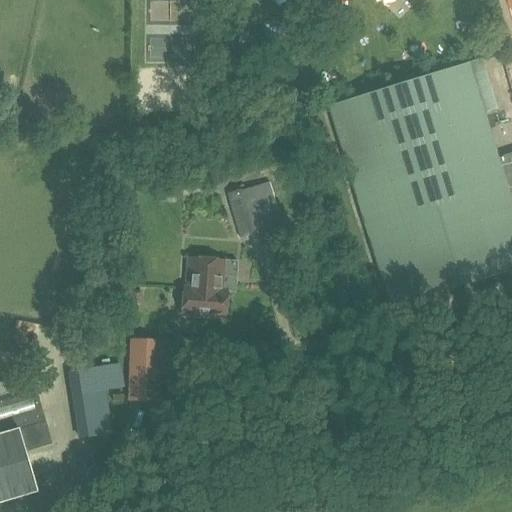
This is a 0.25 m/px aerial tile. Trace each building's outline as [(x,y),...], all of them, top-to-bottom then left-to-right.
[(158,6),(158,26),(196,27),(196,6),(158,6)] [(192,39),(192,30),(156,30),(156,39),(192,39)] [(181,66),(181,44),(158,44),(159,67),(181,66)] [(511,152),(499,157),(485,112),(498,108),(486,70),(473,73),(469,61),(329,105),(392,307),(511,270),(511,152)] [(227,193),(240,238),(283,224),(278,206),(270,181),(248,188),(247,187),(227,193)] [(237,261),(189,258),(186,288),(235,292),(237,261)] [(227,291),(185,288),(183,314),(225,317),(227,291)] [(145,320),(146,302),(126,302),(125,319),(145,320)] [(128,329),(128,389),(156,389),(156,329),(128,329)] [(26,452),(53,444),(35,384),(0,394),(0,502),(38,492),(26,452)] [(90,445),(74,449),(87,496),(103,491),(90,445)]
